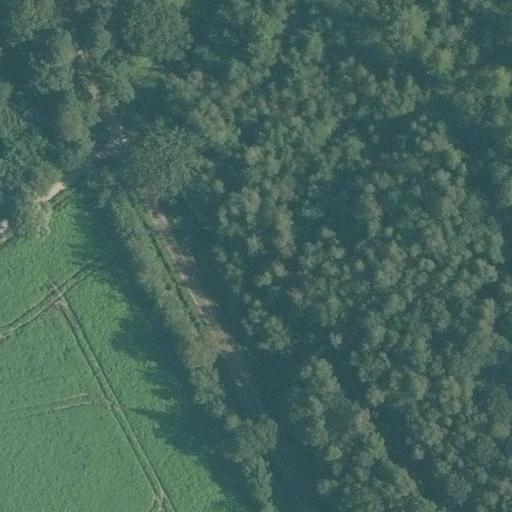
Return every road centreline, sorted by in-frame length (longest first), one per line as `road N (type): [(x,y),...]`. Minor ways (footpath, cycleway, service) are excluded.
road 1 (unclassified): [(309,511),(119,144)]
road 2 (track): [(189,0),(125,154)]
road 3 (unclassified): [(119,144),(80,63),(63,0)]
road 4 (unclassified): [(0,228),(119,144)]
